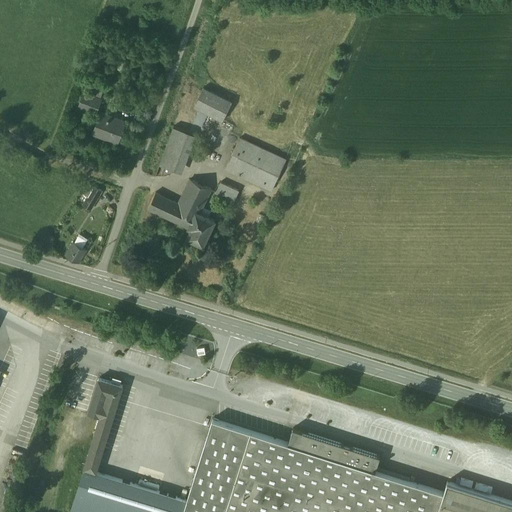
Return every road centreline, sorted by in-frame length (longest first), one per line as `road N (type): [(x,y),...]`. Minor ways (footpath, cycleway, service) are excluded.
road 1 (secondary): [(511,408),(97,284)]
road 2 (residential): [(97,284),(198,0)]
